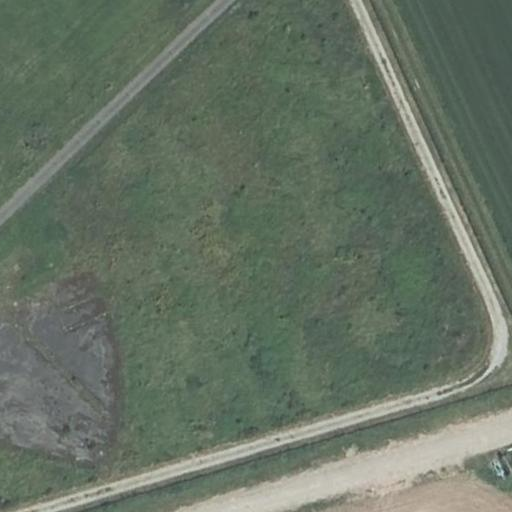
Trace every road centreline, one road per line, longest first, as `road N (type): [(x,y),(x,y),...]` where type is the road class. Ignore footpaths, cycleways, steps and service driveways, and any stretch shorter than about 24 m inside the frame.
road 1 (unclassified): [(511,423),(212,511)]
road 2 (track): [(511,284),(387,0)]
road 3 (track): [(0,215),(223,0)]
